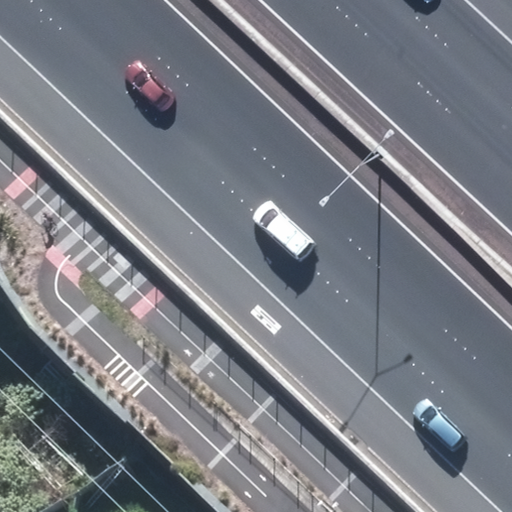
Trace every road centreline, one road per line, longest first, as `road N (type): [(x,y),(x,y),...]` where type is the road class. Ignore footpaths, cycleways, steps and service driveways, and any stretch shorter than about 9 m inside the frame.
road 1 (motorway): [(511,452),(18,0)]
road 2 (motorway): [(342,0),(511,156)]
